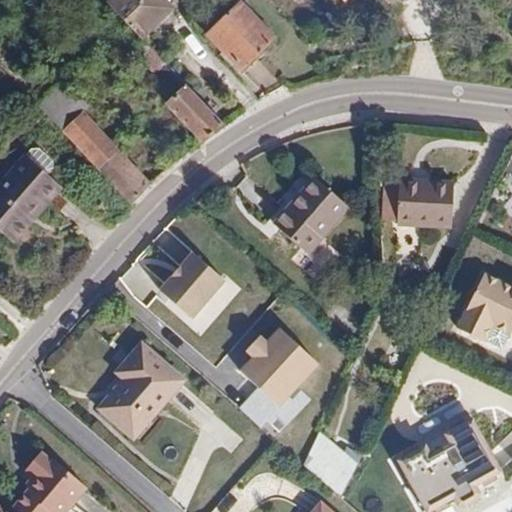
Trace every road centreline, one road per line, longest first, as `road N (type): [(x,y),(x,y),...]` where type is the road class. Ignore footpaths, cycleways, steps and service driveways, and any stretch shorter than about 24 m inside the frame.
road 1 (residential): [(11,373),(177,186),(298,108),(377,94),(511,106)]
road 2 (residential): [(11,373),(166,511)]
